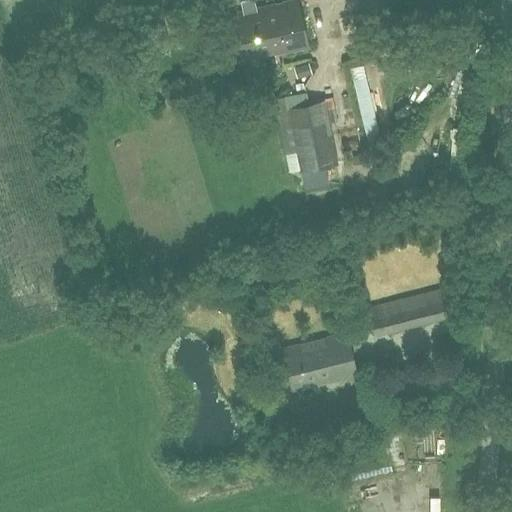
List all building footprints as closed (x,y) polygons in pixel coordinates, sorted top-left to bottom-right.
[(273,56),(307,48),(296,0),(229,16),(240,62),(272,55),(273,56)] [(170,32),(197,23),(191,4),(164,13),(170,32)] [(355,76),(364,124),(379,121),(370,73),(355,76)] [(307,106),(304,91),(285,95),(288,109),(276,112),(288,171),(298,169),(299,172),(335,165),(326,123),(337,121),(332,97),(321,99),(322,102),(307,106)] [(411,109),(423,119),(434,107),(421,96),(411,109)] [(454,159),(466,161),(470,129),(458,128),(454,159)] [(374,335),(454,314),(447,288),(367,309),(374,335)] [(292,391),(357,375),(346,332),(281,348),(292,391)] [(416,404),(459,392),(454,370),(410,382),(416,404)]
